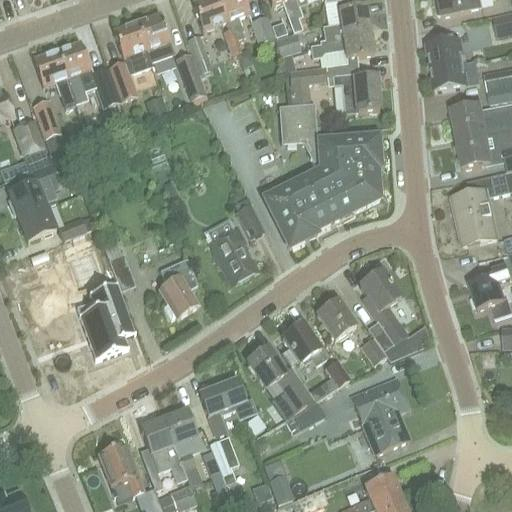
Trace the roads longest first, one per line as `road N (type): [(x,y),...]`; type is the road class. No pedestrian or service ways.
road 1 (residential): [(44,434),(220,340),(337,254),(381,235),(418,233)]
road 2 (residential): [(473,462),(469,408),(418,233)]
road 3 (residential): [(418,233),(397,0)]
road 4 (residential): [(0,41),(115,0)]
road 5 (residential): [(44,434),(0,321)]
